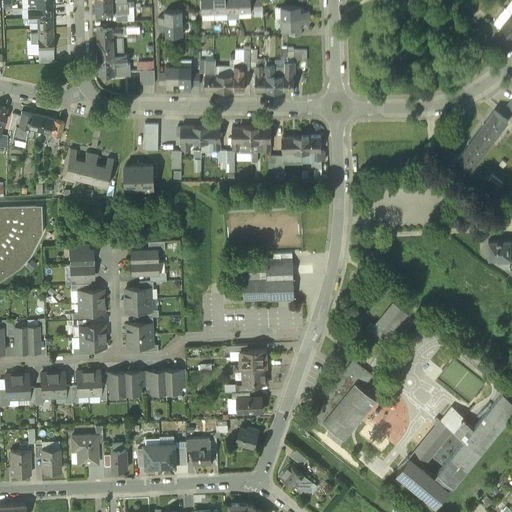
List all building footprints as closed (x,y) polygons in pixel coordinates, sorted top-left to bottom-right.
[(36,0),(27,0),(28,8),(30,8),(37,8),(36,0)] [(201,0),(202,14),(214,13),(213,0),(201,0)] [(213,0),(214,13),(227,13),(226,0),(213,0)] [(238,0),(226,0),(227,13),(239,12),(238,0)] [(250,0),(238,0),(239,12),(251,12),(251,0),(250,0)] [(128,4),(112,5),(113,16),(116,16),(121,16),(121,15),(128,15),(128,8),(128,4)] [(112,5),(96,6),(96,17),(113,16),(112,5)] [(52,7),(37,8),(37,19),(52,18),(52,7)] [(300,7),(281,7),(281,19),(309,18),(309,12),(300,12),(300,7)] [(37,8),(30,8),(28,8),(27,8),(28,19),(30,18),(30,19),(37,19),(37,8)] [(506,9),(505,9),(494,25),(500,29),(511,14),(505,10),(506,9)] [(182,11),(165,12),(165,18),(158,18),(158,24),(183,23),(182,11)] [(511,14),(500,29),(501,30),(511,38),(511,14)] [(52,18),(37,19),(37,23),(37,29),(52,28),(52,18)] [(309,18),(281,19),(281,30),(289,30),(300,29),(300,24),(309,23),(309,18)] [(494,25),(486,19),(479,28),(494,39),(501,30),(500,29),(494,25)] [(183,23),(158,24),(158,31),(166,31),(166,37),(183,36),(183,23)] [(52,28),(37,29),(38,35),(38,40),(53,39),(52,28)] [(113,28),(97,29),(97,39),(114,38),(114,35),(113,28)] [(114,38),(97,39),(98,48),(114,47),(114,40),(114,38)] [(53,39),(38,40),(38,44),(38,51),(53,50),(53,39)] [(114,47),(98,48),(98,57),(114,56),(114,47)] [(66,48),(54,48),(55,59),(66,59),(66,48)] [(306,50),(301,50),(296,50),(294,50),(294,52),(293,60),(306,60),(306,50)] [(114,56),(98,57),(98,66),(115,66),(115,65),(114,56)] [(118,56),(114,56),(115,65),(127,65),(127,64),(126,56),(127,56),(118,56)] [(216,60),(206,60),(206,73),(206,74),(206,75),(215,75),(216,60)] [(287,60),(284,60),(284,67),(284,75),(284,91),(294,91),(294,62),(293,62),(293,60),(287,60)] [(127,65),(115,65),(115,66),(115,76),(130,75),(130,65),(127,65)] [(115,66),(98,66),(99,76),(115,76),(115,66)] [(179,67),(166,67),(166,74),(166,86),(166,91),(174,91),(174,84),(179,84),(179,67)] [(192,67),(179,67),(179,84),(184,84),(184,91),(192,91),(192,86),(192,74),(192,67)] [(284,67),(275,67),(275,75),(284,75),(284,67)] [(154,71),(140,71),(141,85),(148,84),(155,84),(154,71)] [(166,74),(158,73),(159,86),(166,86),(166,74)] [(215,75),(206,75),(206,91),(215,91),(215,75)] [(222,75),(215,75),(215,91),(224,91),(225,75),(222,75)] [(225,75),(224,91),(234,91),(234,75),(225,75)] [(236,75),(234,75),(234,91),(244,91),(244,75),(236,75)] [(263,75),(255,75),(255,91),(265,91),(265,75),(263,75)] [(275,75),(265,75),(265,91),(274,91),(275,75)] [(284,75),(275,75),(274,91),(284,91),(284,75)] [(511,98),(503,110),(511,116),(511,98)] [(508,121),(494,111),(458,159),(472,169),(508,121)] [(32,114),(21,112),(20,116),(18,126),(29,129),(32,115),(32,114)] [(20,116),(12,114),(8,129),(14,130),(15,125),(18,126),(20,116)] [(32,114),(32,115),(29,129),(33,130),(39,132),(43,117),(32,114)] [(53,120),(43,117),(39,132),(45,133),(49,134),(53,120)] [(64,122),(53,120),(49,134),(54,135),(60,137),(64,122)] [(145,124),(144,150),(158,150),(158,124),(145,124)] [(29,129),(18,126),(15,125),(14,130),(14,131),(12,139),(25,142),(27,136),(29,129)] [(201,127),(182,127),(182,136),(182,143),(189,143),(201,143),(201,127)] [(220,127),(201,127),(201,143),(213,143),(220,143),(220,127)] [(242,127),(232,127),(232,143),(240,143),(242,143),(242,127)] [(251,127),(242,127),(242,143),(240,143),(240,151),(251,151),(251,143),(251,127)] [(270,127),(251,127),(251,143),(263,143),(270,143),(270,127)] [(301,136),(282,137),(283,153),(302,153),(302,137),(301,136)] [(321,152),(321,136),(311,137),(311,153),(321,152)] [(311,137),(302,137),(302,153),(305,153),(311,153),(311,137)] [(52,142),(47,141),(46,147),(45,149),(52,151),(54,146),(55,143),(52,142)] [(263,143),(251,143),(251,151),(251,153),(257,153),(257,151),(263,151),(263,143)] [(76,150),(70,148),(63,175),(74,178),(79,159),(74,158),(76,150)] [(181,151),(172,151),(172,170),(181,170),(181,154),(181,151)] [(83,160),(79,159),(74,178),(85,180),(92,153),(85,152),(83,160)] [(321,152),(311,153),(311,161),(321,161),(322,161),(325,161),(324,152),(321,152)] [(92,153),(85,180),(96,183),(101,165),(96,163),(98,155),(92,153)] [(302,153),(283,153),(283,156),(283,163),(302,163),(302,156),(302,153)] [(106,166),(101,165),(96,183),(108,186),(114,159),(108,157),(106,166)] [(321,169),(321,161),(311,161),(311,169),(314,169),(321,169)] [(153,164),(125,165),(126,190),(154,188),(153,164)] [(502,183),(492,176),(488,181),(498,189),(502,183)] [(63,190),(63,199),(72,198),(72,189),(63,190)] [(0,280),(21,267),(30,257),(42,232),(41,204),(0,206),(0,280)] [(165,240),(149,241),(149,249),(158,248),(158,249),(165,249),(165,240)] [(509,240),(488,241),(489,260),(494,260),(497,259),(498,262),(510,261),(509,241),(509,240)] [(149,249),(132,250),(133,262),(159,261),(158,249),(158,248),(149,249)] [(74,250),(69,250),(70,264),(92,263),(92,249),(87,250),(74,250)] [(292,259),(248,260),(249,279),(242,279),(243,301),(294,299),(292,259)] [(510,261),(498,262),(497,259),(494,260),(494,263),(504,269),(507,270),(510,270),(510,261)] [(159,261),(133,262),(133,274),(150,273),(159,272),(159,261)] [(92,263),(70,264),(70,278),(75,278),(89,277),(93,277),(92,263)] [(159,272),(150,273),(151,281),(153,281),(167,280),(166,272),(159,272)] [(139,287),(126,288),(126,300),(151,299),(150,288),(150,287),(139,287)] [(88,290),(78,290),(78,302),(103,301),(102,289),(88,290)] [(151,299),(126,300),(127,311),(140,311),(151,310),(151,299)] [(103,301),(78,302),(79,313),(89,313),(103,312),(103,301)] [(394,302),(376,326),(382,330),(384,327),(393,333),(408,313),(394,302)] [(141,323),(127,323),(128,335),(152,334),(152,323),(152,322),(141,323)] [(376,326),(372,323),(368,329),(377,336),(382,330),(376,326)] [(38,324),(26,325),(27,351),(40,350),(39,333),(39,324),(38,324)] [(90,325),(79,325),(79,326),(80,337),(104,336),(104,324),(90,325)] [(15,325),(14,325),(15,334),(16,351),(27,351),(26,325),(15,325)] [(152,334),(128,335),(128,347),(142,346),(153,346),(153,345),(152,334)] [(104,336),(80,337),(80,348),(80,349),(91,348),(105,348),(104,336)] [(248,350),(240,351),(240,360),(266,358),(266,349),(248,350)] [(266,358),(240,360),(240,369),(242,369),(266,367),(266,358)] [(374,375),(354,359),(324,394),(328,398),(312,417),(321,424),(323,422),(322,421),(355,381),(363,387),(374,375)] [(266,367),(242,369),(243,385),(243,386),(253,385),(267,385),(266,367)] [(179,370),(165,371),(166,394),(180,393),(180,387),(179,371),(179,370)] [(87,371),(75,372),(76,386),(77,397),(88,396),(87,371)] [(99,371),(87,371),(88,396),(100,396),(100,395),(100,385),(99,371)] [(165,371),(151,372),(151,373),(152,387),(152,394),(166,394),(165,371)] [(139,372),(125,373),(126,395),(140,395),(140,387),(139,373),(139,372)] [(52,373),(40,374),(41,388),(41,398),(42,398),(53,398),(52,373)] [(64,373),(52,373),(53,398),(64,397),(65,397),(64,387),(64,373)] [(125,373),(111,374),(112,390),(112,396),(126,395),(125,373)] [(28,374),(16,375),(17,399),(28,399),(29,399),(28,388),(28,374)] [(16,375),(5,375),(5,389),(6,400),(10,400),(17,399),(16,375)] [(355,381),(322,421),(323,422),(331,429),(343,439),(377,399),(363,387),(355,381)] [(5,389),(0,389),(0,407),(8,407),(10,405),(10,400),(6,400),(5,389)] [(452,406),(411,457),(423,466),(452,430),(464,440),(480,452),(511,412),(511,397),(503,391),(474,427),(463,419),(465,416),(464,415),(463,415),(452,406)] [(250,397),(237,398),(237,399),(238,413),(262,412),(261,397),(250,397)] [(102,425),(95,426),(95,435),(96,435),(96,443),(103,442),(102,425)] [(247,429),(240,427),(237,436),(235,444),(254,449),(259,431),(248,427),(247,429)] [(343,439),(331,429),(327,434),(338,444),(343,439)] [(95,435),(71,436),(72,448),(80,447),(81,464),(81,465),(83,464),(97,463),(96,443),(96,435),(95,435)] [(210,438),(192,439),(192,443),(198,442),(199,448),(211,448),(210,438)] [(464,440),(451,456),(467,469),(480,452),(464,440)] [(211,448),(199,448),(198,442),(192,443),(193,450),(193,462),(200,462),(200,463),(212,463),(211,448)] [(146,467),(161,466),(160,444),(145,445),(145,448),(146,466),(146,467)] [(175,444),(160,444),(161,466),(175,466),(175,465),(175,446),(175,444)] [(187,446),(175,446),(175,465),(187,465),(187,451),(187,446)] [(41,448),(41,456),(42,471),(60,470),(59,461),(58,461),(57,447),(41,448)] [(29,449),(10,450),(11,475),(30,474),(29,449)] [(112,449),(111,449),(112,467),(117,467),(117,469),(127,468),(126,449),(123,449),(112,449)] [(308,459),(295,449),(290,456),(302,466),(308,459)] [(451,456),(438,473),(452,484),(454,485),(467,469),(451,456)] [(423,466),(411,457),(409,458),(421,468),(423,466)] [(421,468),(409,458),(396,475),(436,507),(449,490),(448,489),(434,478),(421,468)] [(304,475),(290,464),(280,476),(294,487),(304,475)] [(452,484),(438,473),(434,478),(448,489),(452,484)] [(304,475),(294,487),(300,492),(303,489),(310,494),(316,485),(304,475)] [(25,511),(25,503),(11,504),(11,511),(25,511)] [(261,511),(252,505),(245,503),(228,504),(228,511),(261,511)]
